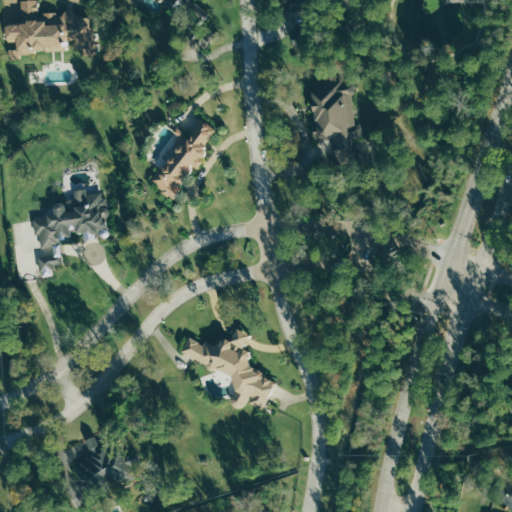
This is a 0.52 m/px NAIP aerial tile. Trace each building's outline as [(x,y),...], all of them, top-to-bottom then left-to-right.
[(92,10),(39,15),(37,0),(19,0),(21,22),(5,24),(7,40),(15,40),(16,48),(8,49),(8,55),(73,50),(74,53),(96,51),(92,10)] [(188,0),(166,0),(164,4),(179,14),(188,0)] [(291,29),(291,45),(309,45),(309,29),(291,29)] [(331,145),(363,142),(360,123),(356,124),(350,81),(308,86),(314,137),(330,135),(331,145)] [(219,131),(198,116),(151,183),(172,198),(219,131)] [(112,235),(105,196),(95,192),(93,193),(82,189),(73,190),(76,209),(67,211),(65,201),(56,202),(52,214),(33,217),(38,248),(47,246),(53,248),(51,254),(37,257),(40,277),(52,275),(55,265),(64,264),(60,245),(72,242),(71,234),(84,232),(85,240),(112,235)] [(275,380),(242,365),(249,351),(240,347),(246,333),(234,327),(228,340),(220,336),(214,348),(188,335),(180,352),(234,377),(229,388),(238,392),(232,405),(243,410),(247,401),(261,408),(275,380)] [(117,446),(102,458),(94,447),(76,461),(95,488),(113,474),(121,484),(137,472),(117,446)]
